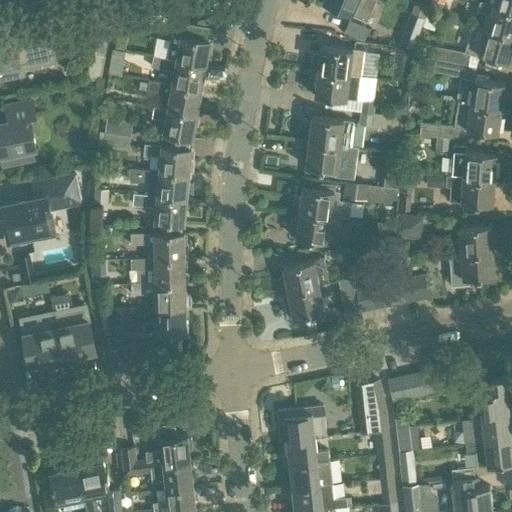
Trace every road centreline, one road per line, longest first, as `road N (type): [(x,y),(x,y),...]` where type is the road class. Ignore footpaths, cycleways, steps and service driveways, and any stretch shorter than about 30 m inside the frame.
road 1 (residential): [(230,373),(232,196),(266,0)]
road 2 (residential): [(230,373),(511,319)]
road 3 (residential): [(15,418),(230,373)]
road 4 (residential): [(249,511),(230,373)]
